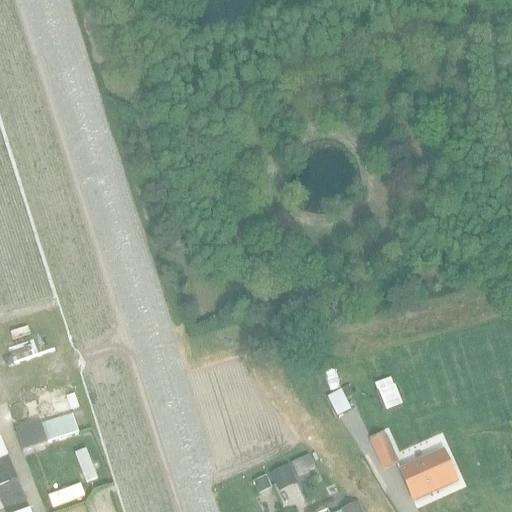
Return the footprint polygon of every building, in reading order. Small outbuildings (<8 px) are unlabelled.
[(335,371),(324,374),(330,392),(340,389),(335,371)] [(375,386),(386,412),(403,404),(395,385),(393,385),(391,379),(375,386)] [(349,387),(341,390),(345,398),(352,395),(349,387)] [(345,398),(341,390),(327,397),(337,418),(351,412),(345,398)] [(15,430),(23,453),(79,434),(72,415),(41,424),(39,421),(15,430)] [(386,437),(371,444),(383,470),(398,463),(386,437)] [(0,438),(0,511),(29,511),(16,481),(18,480),(8,457),(0,438)] [(401,471),(415,501),(458,482),(445,452),(401,471)] [(309,456),(292,464),(298,476),(315,468),(309,456)] [(297,484),(289,466),(271,475),(279,493),(297,484)] [(266,476),(254,482),(260,494),(272,488),(266,476)]
